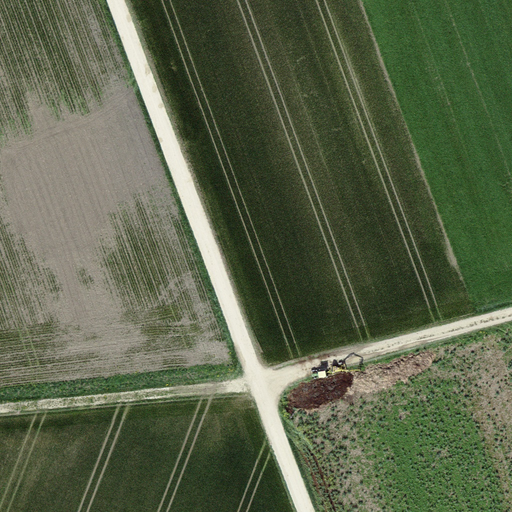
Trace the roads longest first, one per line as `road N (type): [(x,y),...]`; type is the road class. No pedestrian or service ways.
road 1 (track): [(117,0),(297,511)]
road 2 (track): [(511,311),(250,382)]
